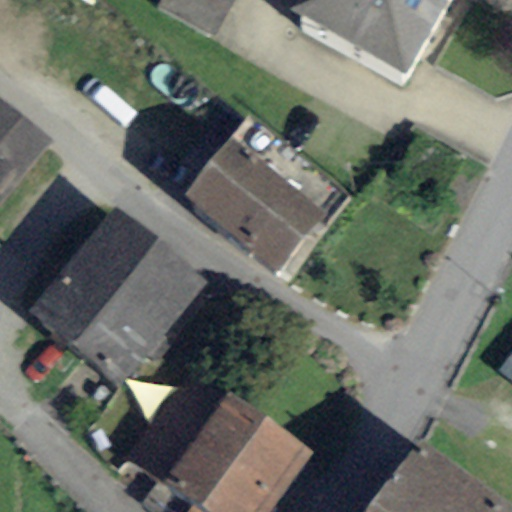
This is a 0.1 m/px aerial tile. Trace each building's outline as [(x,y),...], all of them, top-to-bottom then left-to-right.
[(230,0),(154,0),(153,1),(212,34),(230,0)] [(308,0),(291,33),(406,94),(456,0),(308,0)] [(328,214),(236,147),(185,217),(277,284),(328,214)] [(195,298),(104,221),(24,316),(115,392),(195,298)] [(511,354),(498,372),(511,383),(511,354)] [(260,511),(297,454),(202,394),(156,465),(190,487),(173,511),(260,511)] [(496,511),(420,459),(382,511),(496,511)] [(19,511),(15,472),(0,474),(0,511),(19,511)]
